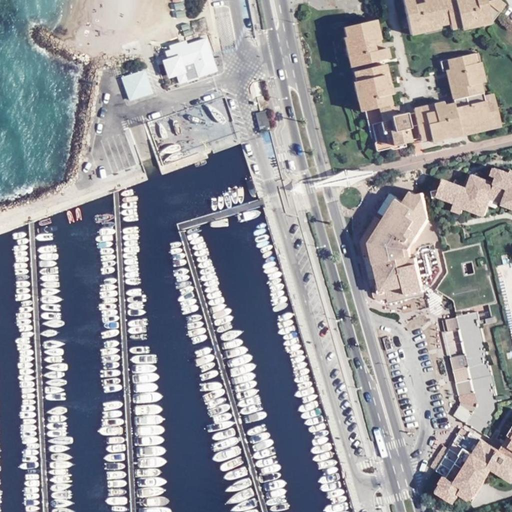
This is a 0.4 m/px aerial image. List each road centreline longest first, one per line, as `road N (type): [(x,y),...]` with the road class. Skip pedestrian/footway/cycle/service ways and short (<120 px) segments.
road 1 (secondary): [(420,511),(284,0)]
road 2 (secondary): [(266,0),(299,149),(401,511)]
